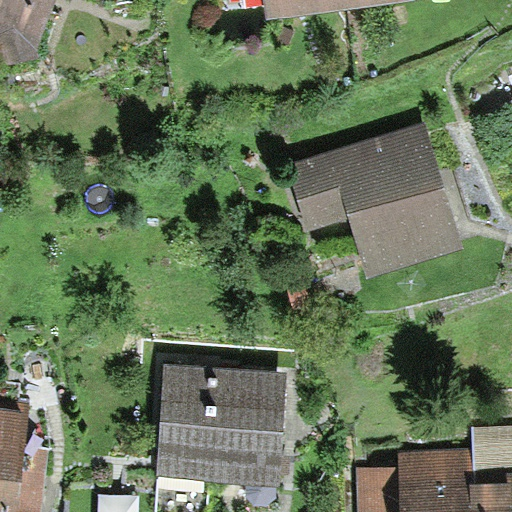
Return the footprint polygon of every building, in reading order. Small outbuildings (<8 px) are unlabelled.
[(0,0),(0,54),(4,67),(36,58),(57,0),(0,0)] [(263,0),(265,18),(417,0),(263,0)] [(425,122),(288,162),(310,235),(348,223),(365,277),(462,248),(425,122)] [(284,369),(162,364),(155,511),(210,511),(212,479),(279,482),(284,369)] [(0,510),(13,511),(22,511),(23,503),(39,505),(46,448),(23,446),(27,411),(0,408),(0,510)] [(403,467),(364,468),(364,511),(511,511),(511,422),(474,423),(475,448),(403,449),(403,467)] [(144,511),(145,492),(109,491),(108,511),(144,511)]
